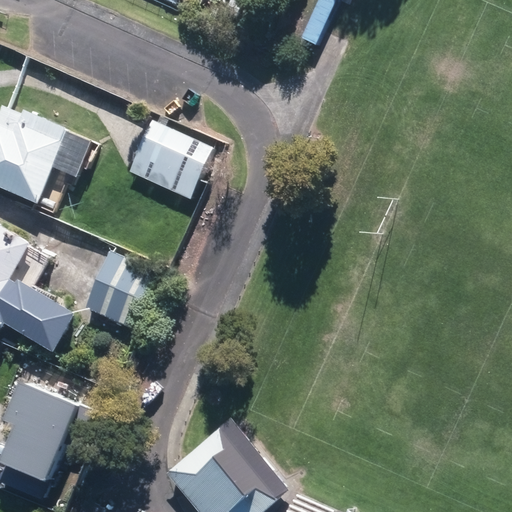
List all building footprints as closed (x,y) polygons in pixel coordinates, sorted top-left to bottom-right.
[(0,184),(48,204),(79,129),(34,110),(32,115),(11,106),(0,130),(0,184)] [(159,119),(135,174),(196,201),(221,146),(159,119)] [(63,351),(87,312),(24,274),(44,242),(0,215),(0,328),(8,333),(15,322),(63,351)] [(143,274),(130,268),(135,257),(117,249),(91,304),(140,327),(167,270),(149,261),(143,274)] [(57,472),(75,433),(39,417),(10,481),(54,502),(66,477),(57,472)] [(233,417),(162,468),(194,511),(261,511),(288,493),(233,417)]
